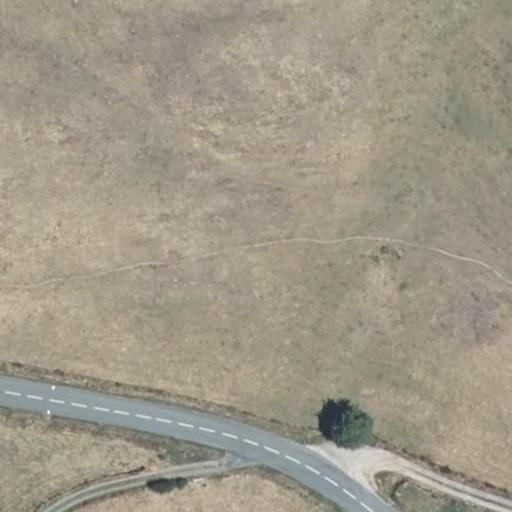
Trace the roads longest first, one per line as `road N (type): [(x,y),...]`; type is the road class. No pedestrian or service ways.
road 1 (secondary): [(365,511),(328,482),(232,440),(0,395)]
road 2 (track): [(281,457),(162,473),(56,511)]
